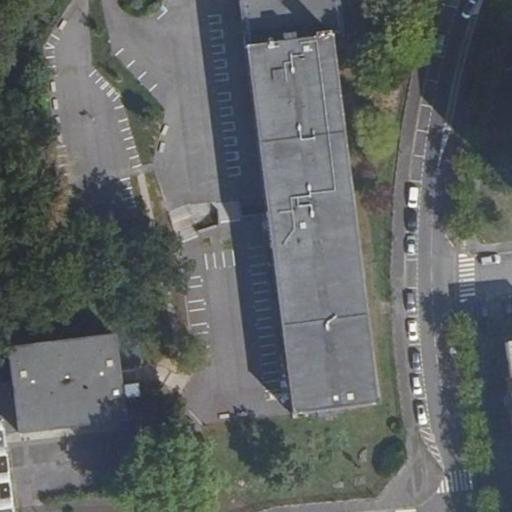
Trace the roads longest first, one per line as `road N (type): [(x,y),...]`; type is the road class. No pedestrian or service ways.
road 1 (tertiary): [(431,284),(447,114),(482,0)]
road 2 (tertiary): [(454,511),(460,482),(431,284)]
